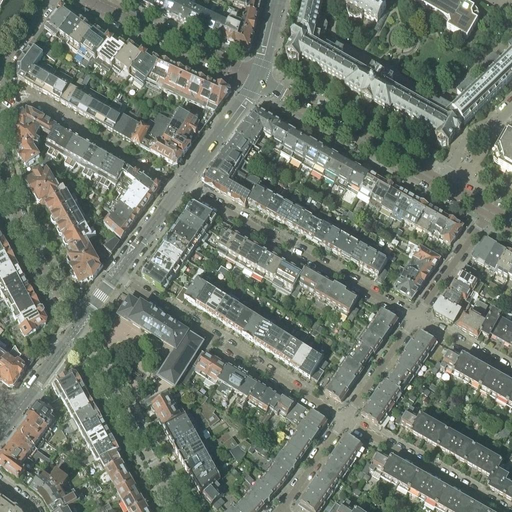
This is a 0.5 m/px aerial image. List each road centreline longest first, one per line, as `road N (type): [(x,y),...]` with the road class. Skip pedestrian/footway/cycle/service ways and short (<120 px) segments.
road 1 (residential): [(415,319),(179,188)]
road 2 (residential): [(116,276),(343,420)]
road 3 (residential): [(75,327),(12,202),(0,130)]
road 4 (residential): [(441,185),(256,82)]
road 5 (residential): [(179,511),(75,327)]
road 6 (residential): [(0,116),(33,97),(179,188)]
road 7 (residential): [(256,82),(84,0)]
road 8 (residential): [(503,511),(343,420)]
road 9 (residential): [(179,188),(256,82)]
road 10 (residential): [(415,319),(488,211)]
road 11 (residential): [(343,420),(415,319)]
